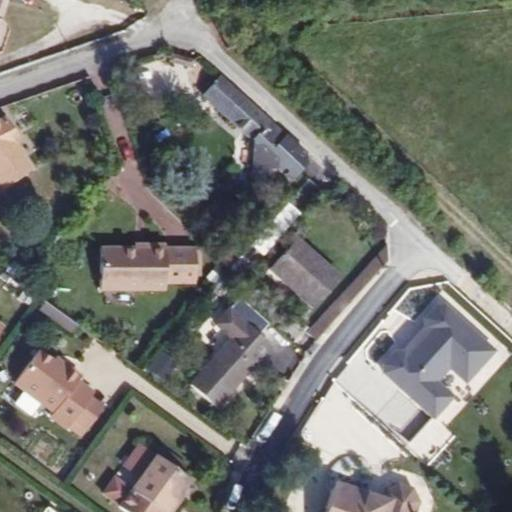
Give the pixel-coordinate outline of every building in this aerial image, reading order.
[(290,139),(200,61),(184,85),(234,128),(233,164),(251,161),(257,156),(261,156),(273,166),(290,149),(290,139)] [(91,77),(95,93),(110,89),(106,73),(91,77)] [(120,94),(102,95),(105,132),(122,131),(120,94)] [(12,136),(17,133),(0,108),(0,166),(5,175),(28,160),(19,146),(12,136)] [(24,143),(17,133),(12,136),(19,146),(24,143)] [(328,264),(280,225),(256,257),(303,296),(328,264)] [(309,331),(354,275),(376,247),(374,228),(300,323),(309,331)] [(135,240),(123,240),(86,242),(88,283),(137,282),(137,279),(154,278),(154,275),(183,274),(184,267),(182,242),(182,239),(152,239),(152,235),(134,235),(135,240)] [(262,341),(219,304),(207,320),(222,334),(185,380),(211,403),(262,341)] [(56,362),(47,355),(30,342),(7,375),(46,405),(44,408),(60,420),(64,415),(82,391),(86,386),(71,374),(74,370),(59,358),(56,362)] [(404,389),(432,406),(460,361),(433,345),(404,389)] [(145,367),(162,381),(177,362),(160,348),(145,367)] [(50,351),(47,355),(56,362),(59,358),(50,351)] [(82,391),(64,415),(77,425),(95,401),(82,391)] [(466,403),(454,419),(470,430),(481,414),(466,403)] [(138,461),(172,486),(180,472),(148,448),(138,461)] [(158,511),(175,491),(172,486),(138,461),(109,498),(128,511),(158,511)] [(383,490),(334,476),(324,511),(414,511),(419,499),(413,483),(400,480),(390,482),(383,490)]
